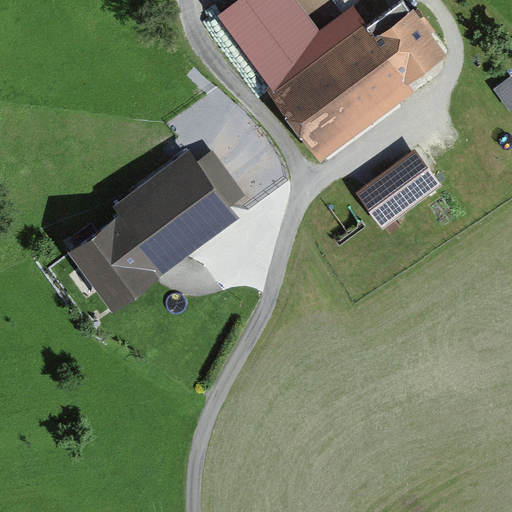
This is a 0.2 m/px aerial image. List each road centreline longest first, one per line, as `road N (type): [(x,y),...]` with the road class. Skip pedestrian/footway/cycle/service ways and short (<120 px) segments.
road 1 (track): [(196,511),(200,439),(276,281),(284,233),(306,185),(451,84),(461,37),(439,4)]
road 2 (track): [(306,185),(271,120),(187,34),(181,0)]
